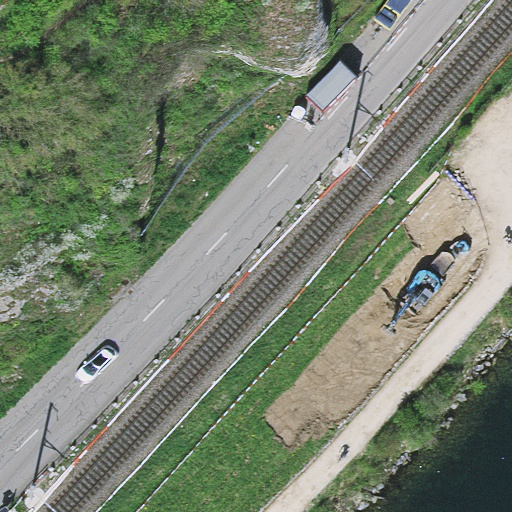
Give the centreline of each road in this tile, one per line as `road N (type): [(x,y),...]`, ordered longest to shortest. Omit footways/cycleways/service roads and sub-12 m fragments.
road 1 (tertiary): [(0,465),(430,0)]
road 2 (residential): [(511,269),(279,511)]
